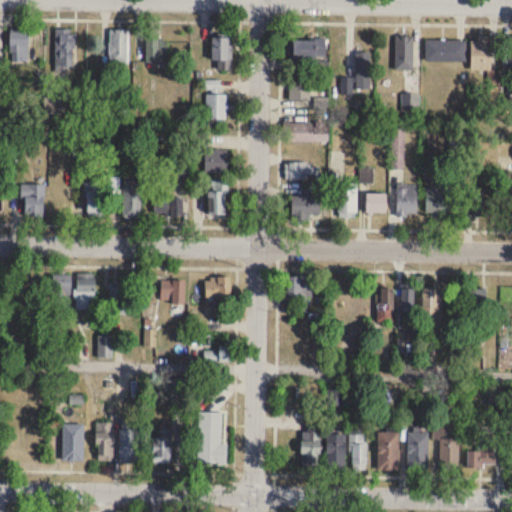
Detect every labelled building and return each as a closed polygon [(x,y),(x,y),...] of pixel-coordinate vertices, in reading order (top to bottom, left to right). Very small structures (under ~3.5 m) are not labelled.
[(28,29),(10,29),(10,62),(28,62),(28,29)] [(75,65),(75,29),(55,29),(55,65),(75,65)] [(128,29),(110,29),(110,65),(128,65),(128,29)] [(212,60),(218,60),(218,69),(231,69),(231,36),(212,36),(212,60)] [(413,69),(413,36),(396,36),(396,69),(413,69)] [(470,69),(491,69),(491,37),(470,37),(470,69)] [(147,38),(147,63),(166,63),(166,38),(147,38)] [(293,58),(325,58),(325,40),(293,40),(293,58)] [(426,61),(465,61),(465,40),(426,40),(426,61)] [(369,89),(369,51),(356,51),(356,89),(369,89)] [(311,99),(311,77),(290,77),(290,99),(311,99)] [(353,77),(341,77),(341,93),(353,93),(353,77)] [(227,119),(227,93),(206,93),(206,119),(227,119)] [(419,111),(419,93),(402,93),(402,111),(419,111)] [(287,143),(320,143),(320,123),(287,123),(287,143)] [(404,129),(391,129),(391,168),(404,168),(404,129)] [(228,172),(227,149),(204,150),(205,173),(228,172)] [(285,162),(285,179),(319,178),(319,162),(285,162)] [(207,215),(227,215),(227,179),(207,179),(207,215)] [(141,180),(123,180),(123,219),(141,219),(141,180)] [(84,217),(103,217),(103,182),(84,182),(84,217)] [(357,183),(338,183),(338,218),(357,218),(357,183)] [(44,184),(21,184),(21,216),(44,216),(44,184)] [(416,184),(396,184),(396,215),(416,215),(416,184)] [(449,213),(449,187),(426,187),(426,213),(449,213)] [(462,188),(452,188),(452,221),(462,221),(462,188)] [(473,190),(473,218),(492,218),(492,190),(473,190)] [(385,212),(385,193),(365,193),(365,212),(385,212)] [(291,219),(320,219),(320,195),(291,195),(291,219)] [(182,197),(155,197),(155,215),(182,215),(182,197)] [(94,300),(94,274),(75,274),(75,300),(94,300)] [(231,297),(231,276),(205,276),(205,297),(231,297)] [(288,297),(306,297),(306,276),(288,276),(288,297)] [(53,306),(70,306),(70,280),(53,280),(53,306)] [(185,280),(160,280),(160,304),(185,304),(185,280)] [(108,316),(125,316),(125,282),(108,282),(108,316)] [(393,322),(393,287),(379,287),(379,322),(393,322)] [(401,326),(415,326),(415,288),(401,288),(401,326)] [(468,320),(485,320),(485,288),(468,288),(468,320)] [(442,289),(422,289),(422,327),(442,327),(442,289)] [(144,346),(155,346),(155,330),(144,330),(144,346)] [(113,336),(97,336),(97,358),(113,358),(113,336)] [(232,361),(232,346),(211,346),(211,338),(202,338),(202,361),(232,361)] [(96,461),(114,461),(114,423),(96,423),(96,461)] [(83,424),(62,424),(62,461),(83,461),(83,424)] [(302,466),(319,466),(319,425),(302,425),(302,466)] [(223,466),(223,428),(202,428),(202,466),(223,466)] [(153,466),(171,466),(171,429),(153,429),(153,466)] [(399,432),(378,432),(378,470),(399,470),(399,432)] [(427,432),(408,432),(408,472),(427,472),(427,432)] [(326,434),(326,469),(345,469),(345,434),(326,434)] [(366,434),(350,434),(350,469),(366,469),(366,434)] [(438,472),(458,472),(458,438),(438,438),(438,472)] [(468,467),(495,467),(495,448),(468,448),(468,467)]
